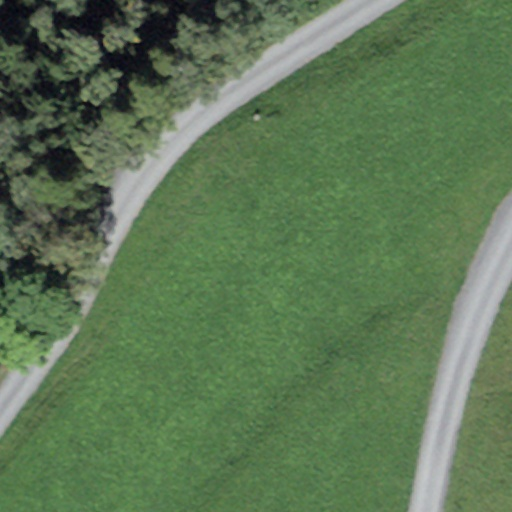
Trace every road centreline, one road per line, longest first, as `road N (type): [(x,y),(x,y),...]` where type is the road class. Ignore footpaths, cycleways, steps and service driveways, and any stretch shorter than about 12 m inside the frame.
road 1 (unclassified): [(377,0),(155,159),(68,316),(0,406)]
road 2 (unclassified): [(441,511),(486,305),(511,257)]
